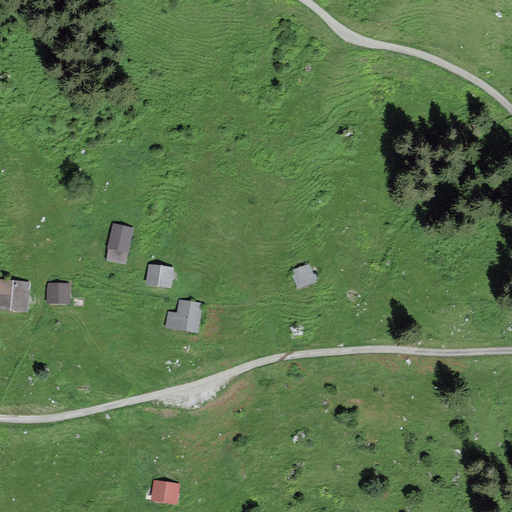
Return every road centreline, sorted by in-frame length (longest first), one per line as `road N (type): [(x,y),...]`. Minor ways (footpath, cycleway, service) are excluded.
road 1 (track): [(511,108),(432,58),(338,31),(309,0)]
road 2 (track): [(124,400),(258,362),(342,350)]
road 3 (track): [(342,350),(511,353)]
road 4 (track): [(0,417),(51,417),(124,400)]
